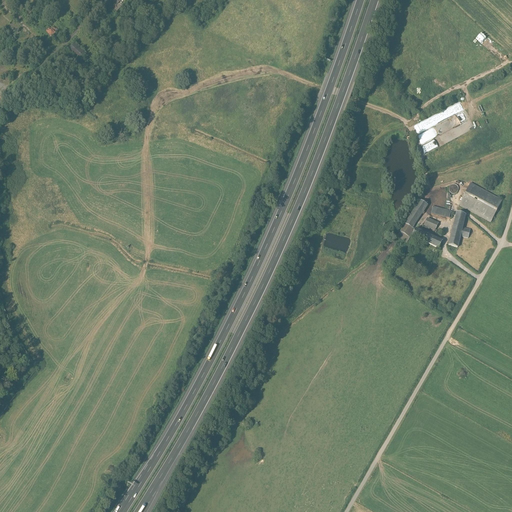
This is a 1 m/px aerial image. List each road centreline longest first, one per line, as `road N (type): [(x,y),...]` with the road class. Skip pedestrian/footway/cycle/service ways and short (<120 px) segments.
road 1 (motorway): [(360,0),(278,218),(225,332),(123,511)]
road 2 (motorway): [(137,511),(237,339),(290,224),(373,0)]
road 3 (track): [(346,511),(479,280),(445,249),(456,208)]
road 4 (track): [(281,72),(408,125),(430,101),(511,64)]
road 5 (track): [(0,0),(59,48),(107,0)]
road 6 (track): [(59,0),(17,52),(0,103)]
